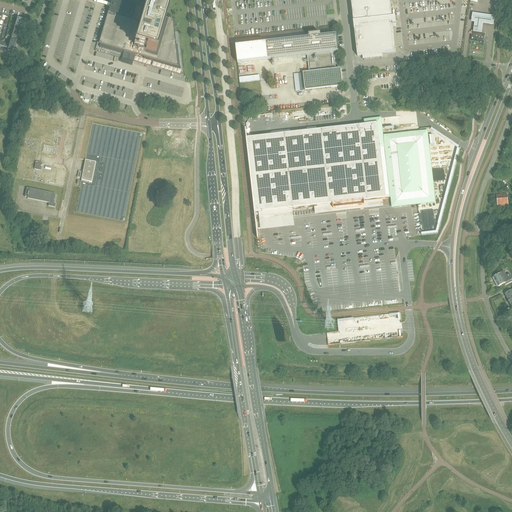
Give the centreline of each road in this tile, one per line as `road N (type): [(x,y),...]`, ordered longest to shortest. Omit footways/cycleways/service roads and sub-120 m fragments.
road 1 (trunk): [(243,492),(48,477),(19,461),(8,420),(26,394),(52,386),(157,390)]
road 2 (trunk): [(511,391),(347,394),(118,375)]
road 3 (secondary): [(511,443),(475,371),(454,276),(463,198),(511,71)]
road 4 (trunk): [(157,390),(336,403),(511,399)]
road 5 (motorway): [(0,475),(259,501)]
road 6 (trunk): [(0,293),(31,276),(208,286)]
road 7 (primary): [(271,495),(238,285)]
road 8 (motorway): [(204,274),(0,271)]
road 9 (unclassified): [(511,357),(482,277),(484,240),(475,221),(488,176)]
road 10 (primary): [(228,302),(255,472)]
road 11 (trunk): [(0,374),(157,390)]
road 12 (primary): [(235,277),(219,122)]
road 13 (primary): [(209,123),(219,256)]
road 14 (trunk): [(118,375),(32,359),(0,340)]
road 15 (primary): [(195,0),(209,123)]
road 16 (primary): [(219,122),(202,0)]
